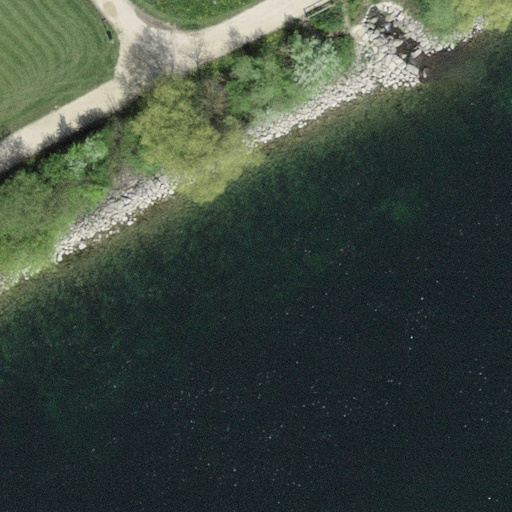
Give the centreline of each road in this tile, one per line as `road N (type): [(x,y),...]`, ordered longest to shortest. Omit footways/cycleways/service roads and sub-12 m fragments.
road 1 (track): [(161,69),(0,157)]
road 2 (track): [(299,0),(161,69)]
